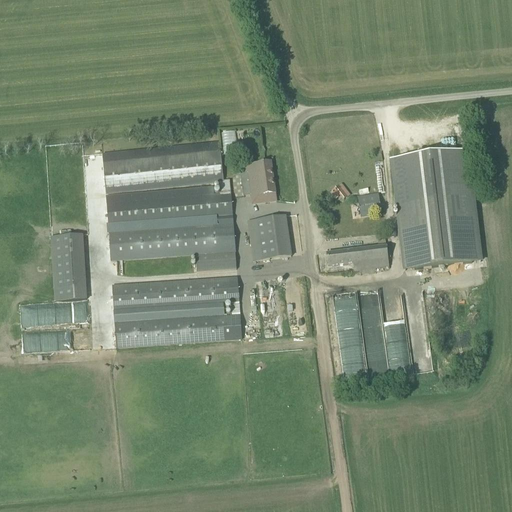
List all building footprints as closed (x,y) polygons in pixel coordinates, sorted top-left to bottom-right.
[(219,144),(102,156),(102,164),(106,197),(218,185),(219,195),(219,197),(230,196),(229,181),(223,182),(220,152),(219,144)] [(392,161),(405,272),(480,263),(467,153),(392,161)] [(270,163),(260,165),(247,166),(252,206),(276,202),(270,163)] [(350,197),(341,185),(329,194),(335,202),(339,198),(343,202),(350,197)] [(213,189),(106,198),(107,205),(107,210),(109,227),(215,218),(216,226),(108,234),(110,264),(195,257),(197,275),(236,272),(235,255),(233,217),(231,200),(230,196),(219,197),(219,195),(214,195),(213,189)] [(357,199),(360,219),(381,216),(378,196),(357,199)] [(285,218),(255,222),(261,262),(290,258),(285,218)] [(82,237),(50,239),(53,292),(54,304),(87,302),(86,290),(82,237)] [(387,257),(386,247),(327,255),(328,268),(338,266),(354,264),(355,272),(360,272),(375,270),(389,268),(387,257)] [(227,280),(111,287),(116,350),(117,350),(231,342),(241,341),(237,279),(227,280)] [(23,352),(83,351),(82,334),(23,335),(23,352)] [(365,366),(385,366),(384,339),(364,340),(365,366)]
